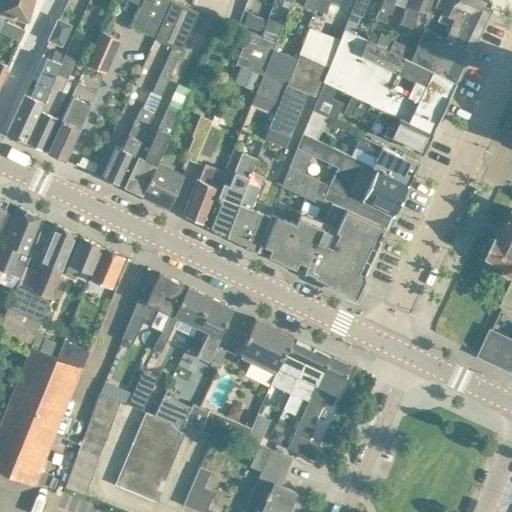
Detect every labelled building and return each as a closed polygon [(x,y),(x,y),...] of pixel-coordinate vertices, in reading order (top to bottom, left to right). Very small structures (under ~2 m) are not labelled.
[(0,0),(0,11),(26,19),(31,0),(0,0)] [(155,37),(171,1),(169,0),(143,0),(131,27),(155,37)] [(315,9),(318,0),(306,0),(304,5),(315,9)] [(318,0),(315,9),(325,13),(329,0),(318,0)] [(355,0),(344,30),(354,33),(366,0),(355,0)] [(381,0),(375,18),(386,22),(394,0),(403,4),(404,0),(381,0)] [(407,0),(398,26),(408,31),(418,7),(427,10),(430,0),(407,0)] [(452,17),(444,36),(472,48),(491,6),(488,0),(434,0),(431,7),(452,17)] [(181,51),(198,12),(197,11),(175,2),(171,1),(155,37),(155,39),(172,47),(181,51)] [(23,30),(2,20),(0,25),(0,31),(19,41),(23,30)] [(60,43),(68,25),(57,20),(49,38),(60,43)] [(472,48),(444,36),(424,26),(415,50),(410,59),(456,81),(472,48)] [(119,39),(99,30),(84,63),(104,72),(119,39)] [(286,82),(297,53),(278,46),(280,42),(278,41),(260,35),(248,30),(235,62),(286,82)] [(431,132),(456,81),(410,59),(388,49),(377,44),(366,39),(354,33),(344,30),(338,43),(329,67),(323,81),(334,86),(351,94),(398,116),(431,132)] [(388,49),(392,39),(393,38),(382,33),(377,44),(388,49)] [(410,59),(415,50),(392,39),(388,49),(410,59)] [(152,92),(160,96),(181,51),(172,47),(152,92)] [(25,141),(57,72),(64,56),(55,52),(52,60),(46,58),(29,95),(24,93),(6,132),(25,141)] [(316,98),(323,81),(329,67),(298,54),(297,53),(286,82),(265,135),(286,145),(307,94),(316,98)] [(68,77),(57,72),(25,141),(43,149),(58,118),(51,115),(52,111),(56,113),(61,102),(58,100),(68,77)] [(323,81),(320,89),(331,94),(334,86),(323,81)] [(96,90),(77,82),(46,151),(65,159),(96,90)] [(123,99),(127,87),(114,82),(110,94),(123,99)] [(422,152),(431,132),(398,116),(351,94),(345,106),(349,108),(347,113),(370,124),(369,127),(389,137),(388,137),(407,146),(408,146),(422,152)] [(341,106),(319,96),(312,110),(327,117),(335,120),(341,106)] [(141,194),(156,162),(179,111),(168,105),(144,158),(137,154),(122,186),(141,194)] [(119,184),(152,112),(140,106),(121,146),(115,144),(101,176),(119,184)] [(321,129),(327,117),(312,110),(307,123),(321,129)] [(208,129),(198,125),(185,158),(195,162),(208,129)] [(386,227),(408,182),(371,165),(350,155),(303,133),(297,147),(311,154),(339,167),(331,182),(304,169),(290,163),(281,185),(328,206),(330,200),(386,227)] [(350,155),(371,165),(408,182),(417,163),(359,136),(350,155)] [(297,147),(290,163),(304,169),(311,154),(297,147)] [(251,171),(254,161),(242,156),(239,155),(228,184),(219,181),(215,193),(217,194),(205,225),(225,234),(251,171)] [(183,174),(156,162),(141,194),(168,207),(183,174)] [(219,181),(223,171),(204,164),(198,179),(195,178),(181,213),(203,223),(215,193),(219,181)] [(77,165),(73,174),(89,181),(93,172),(77,165)] [(248,245),(261,211),(251,207),(263,176),(251,171),(225,234),(248,245)] [(363,275),(386,227),(330,200),(328,206),(323,219),(299,210),(296,218),(272,208),(269,215),(261,211),(248,245),(304,271),(305,269),(313,273),(313,275),(335,285),(334,287),(355,296),(365,276),(363,275)] [(25,252),(40,216),(19,207),(0,252),(0,269),(19,278),(29,254),(25,252)] [(511,215),(503,236),(498,234),(496,238),(489,238),(486,246),(488,250),(487,253),(509,264),(507,269),(505,274),(511,277),(511,287),(506,298),(507,299),(505,304),(511,307),(511,215)] [(76,233),(55,223),(40,260),(45,262),(34,288),(17,281),(7,305),(41,319),(49,297),(76,233)] [(91,272),(103,246),(80,235),(64,273),(75,278),(80,267),(91,272)] [(111,287),(124,256),(103,246),(91,272),(89,278),(111,287)] [(182,283),(158,272),(145,301),(137,298),(121,339),(132,344),(144,316),(150,318),(155,306),(169,313),(182,283)] [(196,325),(210,296),(187,286),(173,314),(177,316),(184,320),(180,330),(191,335),(196,325)] [(215,344),(233,307),(210,296),(196,325),(191,335),(203,340),(196,354),(219,365),(226,350),(215,344)] [(161,351),(177,316),(173,314),(169,313),(153,348),(161,351)] [(276,369),(283,355),(292,336),(254,318),(239,351),(276,369)] [(511,369),(511,365),(511,339),(492,330),(480,354),(511,369)] [(290,392),(312,345),(292,336),(283,355),(276,369),(270,382),(290,392)] [(86,350),(63,341),(58,353),(81,362),(86,350)] [(311,396),(330,354),(312,345),(290,392),(284,406),(294,412),(301,397),(300,396),(302,392),(311,396)] [(57,417),(78,366),(30,347),(9,398),(57,417)] [(331,405),(350,364),(330,354),(311,396),(300,419),(313,425),(324,402),(331,405)] [(157,377),(142,371),(127,404),(142,410),(157,377)] [(116,412),(120,400),(98,392),(94,404),(116,412)] [(180,426),(190,406),(164,393),(153,415),(165,420),(180,426)] [(0,470),(31,483),(57,417),(9,398),(0,420),(0,470)] [(200,430),(208,410),(203,408),(192,403),(190,406),(180,426),(186,429),(188,425),(200,430)] [(111,423),(116,412),(94,404),(89,415),(111,423)] [(251,427),(208,410),(200,430),(212,435),(216,426),(246,439),(251,427)] [(161,430),(165,420),(153,415),(145,411),(141,422),(161,430)] [(107,435),(111,423),(89,415),(85,427),(107,435)] [(182,439),(186,429),(180,426),(165,420),(161,430),(182,439)] [(156,441),(161,430),(141,422),(136,432),(156,441)] [(102,447),(107,435),(85,427),(81,439),(102,447)] [(177,450),(182,439),(161,430),(156,441),(177,450)] [(152,451),(156,441),(136,432),(132,442),(152,451)] [(313,458),(320,444),(294,432),(287,447),(313,458)] [(98,459),(102,447),(81,439),(76,451),(98,459)] [(173,459),(177,450),(156,441),(152,451),(173,459)] [(148,461),(152,451),(132,442),(128,453),(148,461)] [(279,485),(291,458),(291,456),(266,446),(261,445),(255,459),(263,463),(246,504),(260,510),(271,482),(279,485)] [(94,470),(98,459),(76,451),(72,462),(94,470)] [(169,470),(173,459),(152,451),(148,461),(169,470)] [(143,471),(148,461),(128,453),(123,463),(143,471)] [(164,480),(169,470),(148,461),(143,471),(164,480)] [(90,482),(94,470),(72,462),(68,474),(90,482)] [(139,481),(143,471),(123,463),(119,473),(139,481)] [(194,509),(204,486),(210,470),(199,466),(182,504),(194,509)] [(160,490),(164,480),(143,471),(139,481),(160,490)] [(134,493),(139,481),(119,473),(114,484),(134,493)] [(85,495),(90,482),(68,474),(63,486),(85,495)] [(155,502),(160,490),(139,481),(134,493),(155,502)] [(285,511),(294,491),(279,485),(271,482),(260,510),(258,511),(285,511)] [(204,511),(214,490),(204,486),(194,509),(200,511),(204,511)]
